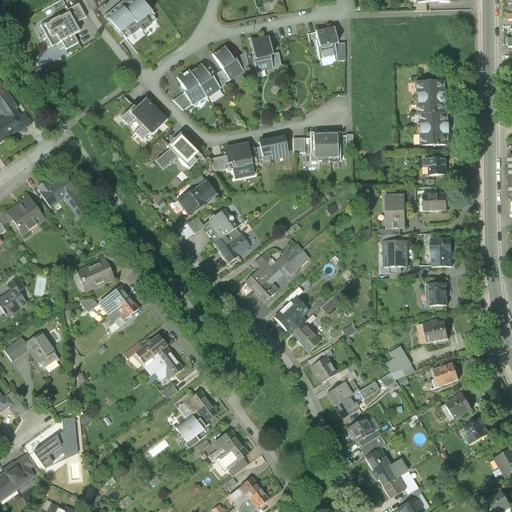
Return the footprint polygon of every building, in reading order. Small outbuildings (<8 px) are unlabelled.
[(124,1),(104,18),(108,24),(105,27),(120,45),(139,29),(142,33),(156,21),(152,18),(154,16),(140,0),(131,0),(126,4),(124,1)] [(413,2),(413,10),(427,10),(426,2),(418,2),(413,2)] [(78,5),(67,11),(74,25),(85,18),(78,5)] [(61,43),(65,51),(77,44),(73,36),(79,33),(74,25),(67,11),(65,11),(66,13),(40,27),(51,48),(61,43)] [(333,27),(314,31),(317,41),(314,42),(318,60),(336,56),(333,44),(337,43),(333,27)] [(250,41),(252,52),(254,65),(255,73),(272,70),(270,57),(272,57),(272,55),(268,39),(250,41)] [(333,44),(336,56),(335,61),(344,61),(344,43),(337,43),(333,44)] [(242,71),(234,60),(233,61),(223,46),(211,54),(223,71),(229,79),(242,71)] [(252,52),(245,53),(247,66),(254,65),(252,52)] [(247,66),(245,53),(234,60),(242,71),(247,67),(247,66)] [(278,54),(272,55),(272,57),(270,57),(272,70),(273,69),(278,72),(281,71),(278,54)] [(200,67),(189,74),(205,96),(206,98),(219,90),(218,89),(211,79),(209,80),(200,67)] [(223,71),(211,79),(218,89),(223,85),(222,84),(229,79),(223,71)] [(184,95),(191,105),(205,96),(189,74),(189,72),(177,81),(186,94),(184,95)] [(418,115),(419,115),(433,114),(433,112),(446,112),(445,82),(417,83),(418,115)] [(0,121),(0,144),(17,132),(18,134),(31,125),(24,115),(20,118),(15,110),(18,108),(0,83),(0,110),(5,118),(0,121)] [(184,95),(173,102),(182,111),(191,105),(184,95)] [(167,122),(146,101),(136,110),(133,108),(120,120),(127,127),(132,122),(140,130),(135,135),(141,142),(147,136),(149,139),(167,122)] [(419,115),(420,146),(447,145),(446,112),(433,112),(433,114),(419,115)] [(339,132),(309,132),(310,162),(340,162),(339,132)] [(201,157),(179,135),(166,148),(169,151),(158,160),(165,169),(177,159),(189,170),(201,157)] [(287,156),(283,138),(259,143),(260,148),(262,161),(287,156)] [(161,139),(145,155),(152,162),(168,145),(161,139)] [(304,140),(292,140),(292,154),(304,154),(304,140)] [(225,150),(226,157),(228,165),(232,164),(235,180),(253,176),(247,145),(225,150)] [(260,148),(253,149),(256,165),(260,164),(260,161),(262,161),(260,148)] [(226,157),(210,160),(211,169),(214,172),(225,170),(224,166),(228,165),(226,157)] [(447,158),(424,159),(424,167),(429,167),(429,175),(447,174),(447,158)] [(182,172),(172,181),(177,186),(187,177),(182,172)] [(204,182),(200,177),(188,185),(191,191),(198,186),(199,186),(204,182)] [(46,183),(36,190),(39,194),(38,195),(50,211),(63,202),(75,222),(86,214),(73,195),(74,194),(63,178),(49,187),(46,183)] [(198,186),(191,191),(177,201),(189,217),(210,202),(208,199),(214,195),(204,182),(199,186),(198,186)] [(447,195),(422,196),(423,212),(447,211),(447,195)] [(405,196),(386,197),(386,229),(400,229),(405,229),(405,196)] [(28,201),(6,215),(11,223),(21,237),(43,223),(28,201)] [(333,206),(326,211),(330,217),(337,211),(333,206)] [(210,220),(202,226),(203,228),(213,243),(233,229),(235,228),(223,210),(214,216),(211,215),(208,217),(208,219),(210,220)] [(0,214),(0,227),(2,229),(11,223),(6,215),(2,218),(0,214)] [(196,218),(186,226),(192,235),(193,235),(203,228),(202,226),(196,218)] [(185,225),(177,231),(183,241),(192,235),(186,226),(185,225)] [(238,236),(233,229),(213,243),(211,245),(216,252),(214,253),(221,263),(223,262),(225,264),(248,248),(239,235),(238,236)] [(245,283),(253,293),(301,252),(320,235),(317,231),(307,240),(304,237),(294,245),(291,242),(281,250),(286,254),(282,257),(274,265),(269,261),(265,255),(253,265),(260,271),(245,283)] [(319,242),(323,246),(328,241),(324,237),(319,242)] [(431,240),(431,268),(451,268),(451,240),(431,240)] [(323,246),(315,253),(320,259),(333,247),(328,241),(323,246)] [(400,243),(383,243),(383,268),(390,268),(407,268),(407,242),(400,243)] [(101,255),(104,260),(107,266),(123,258),(116,248),(101,255)] [(308,261),(301,252),(253,293),(263,304),(277,292),(271,285),(286,272),(290,276),(308,261)] [(102,261),(77,273),(86,292),(111,281),(102,261)] [(23,290),(16,280),(5,287),(10,294),(14,290),(17,294),(23,290)] [(426,286),(427,307),(446,306),(445,285),(426,286)] [(121,288),(98,305),(106,316),(108,315),(129,299),(121,288)] [(26,306),(17,294),(14,290),(10,294),(0,300),(0,311),(5,320),(26,306)] [(339,291),(332,298),(320,308),(326,315),(345,298),(339,291)] [(138,310),(129,299),(108,315),(113,322),(119,317),(123,322),(138,310)] [(296,299),(274,319),(286,332),(287,331),(292,335),(304,324),(305,322),(301,318),(308,312),(296,299)] [(92,301),(78,303),(87,315),(96,307),(92,301)] [(305,322),(304,324),(307,327),(315,320),(312,316),(305,322)] [(430,324),(417,327),(421,346),(448,341),(444,323),(430,326),(430,324)] [(307,327),(304,324),(292,335),(308,353),(321,342),(307,327)] [(352,326),(342,332),(346,339),(356,332),(352,326)] [(2,352),(10,364),(28,352),(37,365),(38,365),(43,372),(58,362),(52,355),(53,354),(39,335),(24,345),(20,340),(2,352)] [(158,336),(141,349),(134,354),(135,355),(131,357),(141,367),(143,366),(156,355),(166,348),(166,347),(158,336)] [(137,344),(122,356),(126,361),(131,357),(135,355),(134,354),(141,349),(137,344)] [(106,350),(103,347),(97,351),(101,355),(106,350)] [(154,374),(165,366),(174,359),(166,348),(156,355),(143,366),(151,376),(154,374)] [(410,367),(399,349),(389,355),(394,363),(386,367),(390,374),(390,375),(400,371),(401,372),(410,367)] [(328,350),(322,354),(325,359),(326,358),(331,355),(328,350)] [(307,362),(310,367),(325,359),(322,354),(307,362)] [(82,360),(77,355),(73,358),(78,364),(82,360)] [(497,368),(494,357),(481,360),(485,373),(497,368)] [(325,359),(310,367),(310,368),(320,385),(328,380),(336,375),(326,358),(325,359)] [(174,359),(165,366),(154,374),(158,379),(159,381),(165,377),(167,381),(182,370),(174,359)] [(433,382),(436,390),(458,382),(453,365),(434,372),(437,381),(433,382)] [(414,374),(410,367),(401,372),(400,371),(390,375),(395,382),(397,381),(405,377),(414,374)] [(346,369),(336,375),(328,380),(331,385),(340,380),(349,374),(346,369)] [(349,374),(340,380),(343,386),(346,385),(352,381),(356,378),(353,372),(349,374)] [(78,374),(75,375),(78,389),(84,384),(78,374)] [(158,379),(154,374),(151,376),(144,382),(147,387),(158,379)] [(390,374),(378,381),(385,389),(395,383),(395,382),(390,375),(390,374)] [(408,384),(405,377),(397,381),(400,387),(408,384)] [(353,396),(358,393),(359,392),(352,381),(346,385),(353,396)] [(379,392),(374,383),(359,392),(358,393),(362,400),(363,401),(379,392)] [(395,383),(385,389),(388,394),(398,388),(395,383)] [(327,396),(334,407),(348,399),(353,396),(346,385),(343,386),(327,396)] [(177,392),(173,387),(162,395),(167,400),(177,392)] [(200,392),(193,397),(177,409),(186,420),(191,416),(195,413),(209,403),(200,392)] [(189,393),(174,405),(177,409),(193,397),(189,393)] [(358,410),(355,405),(362,400),(358,393),(353,396),(348,399),(334,407),(341,419),(358,410)] [(24,413),(11,394),(6,397),(14,408),(9,411),(15,419),(24,413)] [(463,395),(445,406),(455,421),(472,410),(463,395)] [(9,411),(14,408),(6,397),(2,400),(0,396),(0,413),(7,409),(9,411)] [(217,414),(209,403),(195,413),(200,419),(199,420),(203,425),(217,414)] [(72,412),(61,421),(65,427),(77,419),(72,412)] [(88,419),(83,414),(78,417),(81,425),(88,419)] [(175,429),(186,444),(195,437),(205,429),(202,425),(203,425),(199,420),(196,422),(191,416),(186,420),(175,429)] [(347,429),(356,443),(374,432),(365,418),(347,429)] [(480,420),(464,430),(468,437),(465,439),(470,447),(489,436),(480,420)] [(356,443),(359,449),(379,437),(376,431),(374,432),(356,443)] [(218,450),(222,456),(239,443),(231,432),(214,444),(218,450)] [(48,446),(34,456),(46,472),(65,458),(54,443),(59,439),(55,434),(44,442),(48,446)] [(186,444),(184,445),(188,450),(199,442),(195,437),(186,444)] [(359,449),(365,458),(380,449),(385,446),(379,437),(359,449)] [(206,440),(196,447),(200,453),(209,446),(206,440)] [(248,454),(239,443),(222,456),(215,461),(223,473),(234,465),(241,459),(248,454)] [(375,475),(382,488),(398,479),(395,474),(380,449),(365,458),(373,472),(371,473),(373,476),(375,475)] [(218,450),(208,457),(212,463),(215,461),(222,456),(218,450)] [(511,451),(495,461),(504,477),(511,472),(511,451)] [(3,475),(0,477),(0,502),(34,479),(28,470),(32,468),(24,457),(2,472),(3,475)] [(401,463),(400,464),(406,474),(407,473),(415,469),(408,458),(401,462),(401,463)] [(235,467),(226,473),(231,479),(246,467),(241,459),(234,465),(235,467)] [(395,474),(398,479),(404,475),(401,470),(395,474)] [(100,475),(105,481),(110,477),(106,471),(100,475)] [(401,492),(404,498),(417,490),(407,473),(406,474),(404,475),(398,479),(405,490),(401,492)] [(260,490),(252,478),(236,490),(238,491),(229,497),(237,507),(260,490)] [(401,492),(405,490),(398,479),(382,488),(389,500),(401,492)] [(231,480),(221,487),(225,493),(235,485),(231,480)] [(193,487),(191,491),(193,495),(198,494),(200,490),(197,486),(193,487)] [(255,511),(269,502),(260,490),(237,507),(236,508),(238,511),(255,511)] [(400,500),(403,505),(416,498),(420,495),(417,490),(404,498),(400,500)] [(511,507),(503,492),(486,502),(491,511),(505,511),(511,508),(511,507)] [(420,495),(416,498),(424,511),(428,509),(420,495)] [(132,503),(127,497),(120,503),(125,508),(132,503)] [(403,505),(396,510),(396,511),(422,511),(424,511),(416,498),(403,505)] [(71,511),(65,509),(63,511),(45,503),(40,511),(71,511)]
